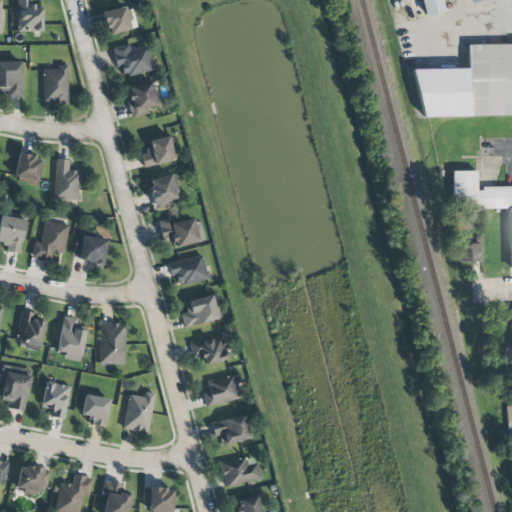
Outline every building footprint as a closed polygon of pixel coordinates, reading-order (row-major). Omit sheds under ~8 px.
[(16,0),(17,32),(42,31),(41,6),(30,6),(30,0),(16,0)] [(444,12),(440,0),(419,0),(423,17),(444,12)] [(108,35),(131,29),(125,6),(102,12),(108,35)] [(123,78),(153,70),(147,46),(130,50),(129,44),(111,48),(116,68),(120,67),(123,78)] [(511,115),(511,44),(468,45),(468,69),(417,70),(418,118),(511,115)] [(0,87),(7,88),(8,97),(22,97),(21,61),(0,61),(0,87)] [(43,69),(42,103),(67,103),(67,65),(57,65),(57,69),(43,69)] [(156,106),(153,83),(125,87),(130,117),(148,115),(147,107),(156,106)] [(148,141),(151,150),(139,153),(143,168),(175,160),(168,136),(148,141)] [(14,177),(37,182),(42,159),(19,154),(14,177)] [(78,201),(79,171),(68,171),(68,160),(55,160),(54,200),(78,201)] [(511,186),(476,187),(476,171),(452,172),(452,209),(508,208),(509,272),(511,271),(511,186)] [(170,176),(149,180),(154,210),(176,205),(170,176)] [(24,219),(0,215),(0,243),(7,245),(6,252),(19,254),(24,219)] [(193,218),(175,222),(174,218),(157,221),(162,240),(171,238),(174,249),(199,243),(193,218)] [(68,225),(44,221),(40,243),(34,242),(31,259),(49,262),(51,252),(63,254),(68,225)] [(101,268),(107,240),(78,235),(74,258),(88,261),(87,265),(101,268)] [(461,263),(480,262),(479,236),(460,237),(461,263)] [(169,262),(174,286),(207,280),(202,256),(169,262)] [(183,302),(186,313),(180,314),(184,328),(218,319),(211,295),(183,302)] [(35,313),(21,310),(15,341),(26,343),(24,349),(38,352),(44,322),(34,320),(35,313)] [(77,319),(63,316),(56,351),(80,356),(86,328),(75,326),(77,319)] [(98,364),(124,365),(125,324),(100,323),(98,364)] [(228,359),(221,335),(189,344),(193,358),(201,355),(204,366),(228,359)] [(23,411),(30,378),(0,371),(0,385),(3,386),(0,399),(0,401),(10,404),(9,408),(23,411)] [(240,382),(237,373),(206,383),(208,392),(202,395),(206,408),(238,398),(234,384),(240,382)] [(49,416),(63,419),(70,386),(45,382),(40,408),(50,410),(49,416)] [(122,428),(147,433),(154,394),(144,392),(143,397),(128,394),(122,428)] [(110,400),(85,394),(80,415),(89,417),(88,424),(104,427),(110,400)] [(250,439),(244,415),(209,423),(213,437),(219,436),(222,446),(250,439)] [(259,481),(255,457),(221,463),(225,486),(259,481)] [(16,488),(24,489),(24,492),(44,495),(47,470),(19,466),(16,488)] [(54,511),(59,511),(78,511),(82,495),(88,496),(92,479),(73,475),(71,485),(60,483),(54,511)] [(128,511),(131,495),(120,494),(121,483),(103,481),(101,497),(105,497),(103,511),(128,511)] [(172,511),(173,489),(143,488),(143,506),(149,506),(149,511),(172,511)] [(260,511),(257,496),(235,502),(237,511),(260,511)]
